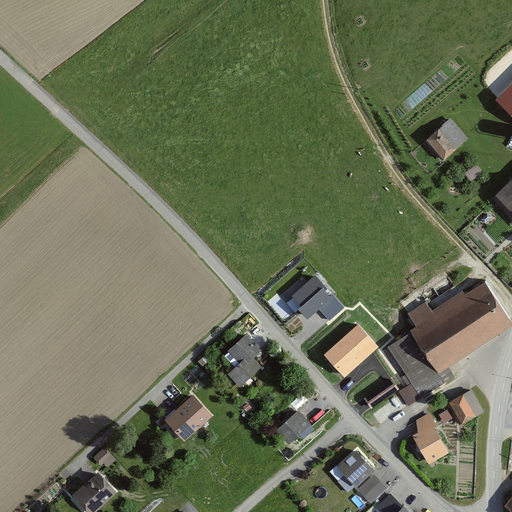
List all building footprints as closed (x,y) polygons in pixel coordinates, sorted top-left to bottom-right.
[(450,117),(424,139),(440,159),(466,137),(450,117)] [(511,177),(494,195),(511,214),(511,177)] [(327,286),(315,272),(292,292),(302,304),(300,306),(308,315),(330,295),(325,288),(327,286)] [(425,304),(412,313),(421,327),(392,345),(422,393),(442,381),(434,369),(510,322),(485,282),(432,315),(425,304)] [(378,347),(358,325),(325,355),(344,377),(378,347)] [(245,333),(227,349),(239,362),(228,373),(239,385),(260,366),(252,358),(261,350),(245,333)] [(470,389),(447,401),(459,424),(483,411),(470,389)] [(212,414),(192,391),(163,416),(184,440),(212,414)] [(448,406),(439,411),(444,420),(453,415),(448,406)] [(313,424),(298,407),(278,424),(293,441),(313,424)] [(429,413),(406,426),(427,463),(450,451),(429,413)] [(104,446),(93,455),(101,463),(112,454),(104,446)] [(357,449),(336,467),(353,487),(375,469),(357,449)] [(97,469),(70,494),(87,511),(92,511),(116,490),(97,469)] [(375,473),(358,488),(369,501),(386,486),(375,473)] [(511,492),(503,503),(511,510),(511,492)]
